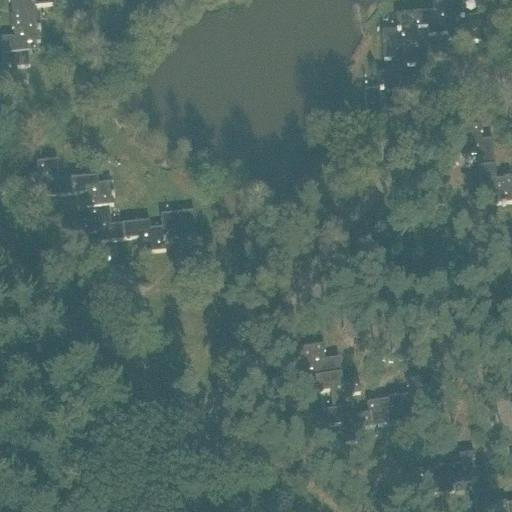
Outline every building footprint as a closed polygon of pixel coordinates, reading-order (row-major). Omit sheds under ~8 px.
[(10,17),(10,24),(37,21),(36,9),(35,0),(7,0),(8,3),(10,3),(12,17),(10,17)] [(35,0),(36,9),(61,6),(60,0),(35,0)] [(433,13),(420,14),(421,29),(427,29),(427,37),(447,36),(448,41),(465,39),(466,44),(480,43),(478,17),(463,19),(462,3),(432,6),(433,13)] [(391,62),(392,75),(407,73),(406,68),(415,67),(413,48),(418,47),(417,30),(421,29),(420,14),(395,17),(396,32),(381,33),(383,62),(391,62)] [(0,40),(0,46),(1,56),(28,53),(27,45),(39,44),(38,33),(40,33),(40,29),(38,29),(37,21),(10,24),(11,32),(13,32),(14,39),(0,40)] [(28,53),(1,56),(2,67),(0,67),(0,91),(19,90),(17,70),(29,69),(28,53)] [(407,73),(392,75),(377,76),(379,91),(364,92),(366,118),(381,117),(380,112),(398,110),(398,105),(417,103),(416,95),(422,94),(421,79),(407,80),(407,73)] [(477,157),(478,169),(494,168),(492,141),(481,142),(480,135),(482,135),(481,127),(467,128),(467,137),(455,138),(457,159),(477,157)] [(47,200),(72,197),(71,181),(59,182),(56,162),(42,164),(36,165),(36,171),(37,177),(31,177),(29,178),(29,180),(31,193),(38,192),(38,189),(45,189),(47,200)] [(511,205),(511,193),(511,180),(511,178),(502,179),(503,181),(496,182),(494,168),(478,169),(480,195),(489,195),(490,207),(501,206),(501,208),(505,208),(505,206),(511,205)] [(88,211),(109,209),(113,208),(112,200),(114,200),(113,196),(112,196),(110,185),(98,186),(97,178),(71,181),(72,197),(87,195),(88,203),(85,203),(87,211),(88,211)] [(99,245),(124,242),(123,226),(111,227),(109,209),(88,211),(89,222),(81,223),(83,237),(90,236),(90,234),(97,233),(99,245)] [(160,217),(161,230),(163,245),(164,245),(166,245),(166,243),(171,243),(171,241),(184,240),(184,241),(196,240),(193,213),(160,217)] [(123,226),(124,242),(138,240),(139,248),(138,248),(139,255),(165,252),(164,245),(163,245),(161,230),(150,231),(149,223),(123,226)] [(313,372),(314,379),(341,375),(338,360),(323,362),(322,355),(325,355),(323,347),(297,351),(298,359),(296,359),(297,363),(299,363),(301,374),(313,372)] [(331,393),(334,411),(353,408),(351,397),(360,396),(357,382),(349,383),(349,385),(342,386),(341,380),(341,375),(314,379),(317,395),(331,393)] [(409,397),(399,398),(403,425),(418,422),(416,410),(436,407),(433,386),(421,388),(419,379),(405,382),(406,390),(408,390),(409,397)] [(366,405),(368,415),(370,430),(403,425),(399,398),(388,400),(388,402),(366,405)] [(353,408),(334,411),(326,413),(328,429),(341,427),(344,446),(364,443),(363,431),(370,430),(368,415),(361,416),(361,418),(354,419),(353,408)] [(470,483),(472,497),(488,494),(484,468),(475,470),(473,455),(458,457),(460,466),(449,467),(451,486),(470,483)] [(453,494),(451,486),(449,467),(437,469),(437,471),(424,473),(424,471),(415,472),(419,499),(453,494)] [(506,511),(506,506),(505,504),(497,505),(498,507),(490,508),(488,494),(472,497),(474,511),(506,511)]
